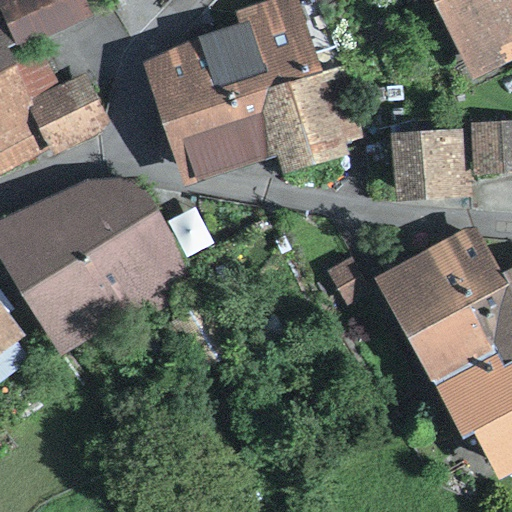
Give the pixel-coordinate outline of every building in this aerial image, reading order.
[(0,72),(4,71),(1,66),(25,54),(19,40),(37,31),(23,0),(20,0),(3,8),(0,3),(0,72)] [(77,13),(70,0),(23,0),(37,31),(77,13)] [(511,0),(454,0),(485,64),(511,50),(511,0)] [(164,70),(178,119),(314,76),(287,2),(265,10),(269,23),(206,45),(210,56),(164,70)] [(0,72),(0,153),(47,130),(35,108),(72,90),(68,83),(56,88),(37,48),(25,54),(1,66),(4,71),(0,72)] [(361,133),(340,68),(314,76),(178,119),(195,167),(279,140),(288,170),(337,154),(333,141),(361,133)] [(47,130),(55,147),(102,123),(83,84),(72,90),(35,108),(47,130)] [(394,137),(399,190),(466,185),(462,133),(394,137)] [(149,288),(159,304),(196,283),(176,249),(171,252),(138,187),(81,205),(57,220),(47,203),(0,224),(0,227),(69,336),(149,288)] [(426,265),(393,284),(429,352),(477,326),(467,298),(500,280),(476,237),(446,253),(440,243),(420,254),(426,265)] [(511,355),(511,272),(500,280),(467,298),(477,326),(482,323),(502,361),(511,355)] [(175,328),(198,365),(232,345),(210,307),(175,328)] [(0,346),(10,338),(0,323),(0,346)] [(505,467),(511,462),(511,379),(502,361),(482,323),(477,326),(429,352),(472,433),(484,427),(505,467)]
